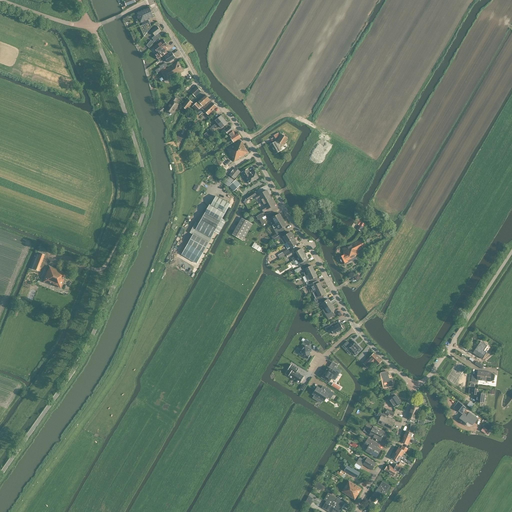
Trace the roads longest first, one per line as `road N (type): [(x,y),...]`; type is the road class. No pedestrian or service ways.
road 1 (unclassified): [(0,479),(89,347),(146,205),(141,155),(91,26)]
road 2 (residential): [(356,328),(252,146),(207,93),(151,0)]
road 3 (unclassified): [(352,511),(393,447),(413,388)]
road 4 (track): [(118,366),(153,285),(179,252)]
road 5 (track): [(408,221),(381,268),(377,309),(356,328)]
